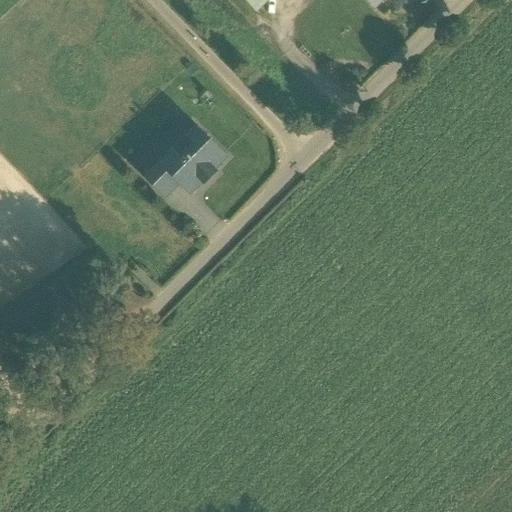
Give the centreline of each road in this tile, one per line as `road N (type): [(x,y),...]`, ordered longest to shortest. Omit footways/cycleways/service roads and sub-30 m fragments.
road 1 (unclassified): [(0,461),(304,155)]
road 2 (unclassified): [(304,155),(461,0)]
road 3 (unclassified): [(304,155),(150,0)]
